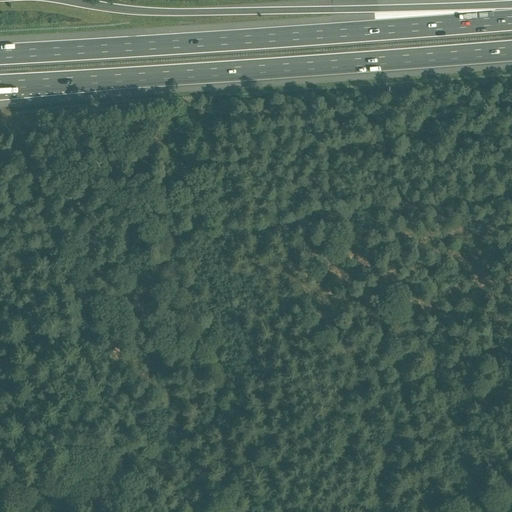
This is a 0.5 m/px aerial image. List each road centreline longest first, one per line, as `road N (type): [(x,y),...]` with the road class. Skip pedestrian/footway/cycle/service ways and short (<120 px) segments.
road 1 (track): [(511,192),(229,232),(191,226),(64,265),(134,511)]
road 2 (motorway): [(0,84),(511,47)]
road 3 (motorway): [(460,24),(0,53)]
road 4 (track): [(210,234),(294,511)]
road 5 (motorway): [(460,24),(395,8),(247,11)]
road 6 (track): [(0,487),(116,449)]
